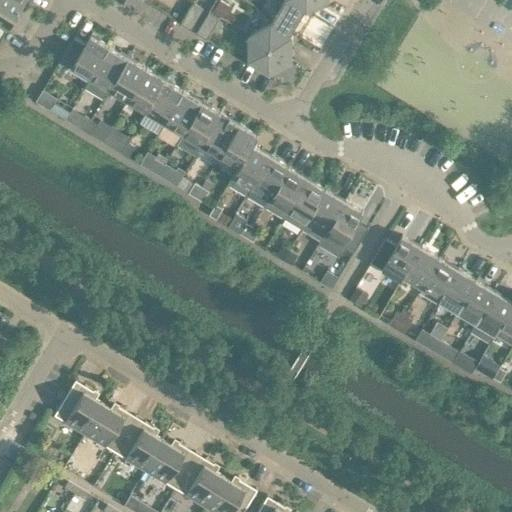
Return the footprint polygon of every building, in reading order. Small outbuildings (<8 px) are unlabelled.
[(0,0),(0,19),(10,26),(25,0),(0,0)] [(221,0),(214,12),(226,19),(233,8),(221,0)] [(292,32),(307,7),(294,0),(284,0),(272,21),(292,32)] [(308,8),(323,0),(294,0),(307,7),(308,8)] [(451,0),(434,0),(431,5),(450,16),(458,4),(451,0)] [(204,8),(194,1),(182,22),(192,28),(204,8)] [(207,37),(220,17),(209,11),(197,31),(207,37)] [(293,33),(292,32),(272,21),(250,33),(293,58),(293,33)] [(92,33),(86,42),(76,36),(61,59),(91,77),(91,78),(93,76),(92,75),(111,44),(92,33)] [(271,70),(293,58),(250,33),(250,58),(271,70)] [(92,75),(93,76),(91,78),(91,77),(86,86),(104,97),(111,86),(129,56),(111,44),(92,75)] [(129,56),(111,86),(129,98),(148,67),(129,56)] [(148,67),(129,98),(147,109),(166,78),(148,67)] [(166,78),(147,109),(166,120),(185,89),(166,78)] [(185,89),(166,120),(184,131),(203,100),(185,89)] [(71,109),(56,100),(52,108),(66,117),(71,109)] [(203,100),(184,131),(203,142),(222,112),(203,100)] [(222,112),(203,142),(221,154),(240,123),(222,112)] [(85,113),(78,124),(85,128),(92,118),(85,113)] [(92,133),(99,122),(92,118),(85,128),(92,133)] [(254,143),(259,134),(240,123),(221,154),(239,164),(240,165),(253,143),(254,143)] [(114,127),(106,141),(122,151),(129,140),(130,137),(114,127)] [(136,144),(129,140),(122,151),(129,155),(136,144)] [(240,165),(239,164),(234,174),(229,182),(248,194),(271,154),(254,143),(253,143),(240,165)] [(266,205),(290,165),(271,154),(248,194),(266,205)] [(159,158),(152,169),(159,173),(166,162),(159,158)] [(166,177),(173,166),(166,162),(159,173),(166,177)] [(285,216),(308,177),(290,165),(266,205),(285,216)] [(303,227),(308,219),(327,188),(308,177),(285,216),(303,227)] [(196,180),(189,191),(196,195),(203,185),(196,180)] [(203,200),(209,189),(203,185),(196,195),(203,200)] [(345,199),(327,188),(308,219),(303,227),(321,238),(327,230),(345,199)] [(359,220),(364,211),(345,199),(327,230),(321,238),(319,242),(338,253),(344,252),(348,245),(355,250),(370,226),(359,220)] [(224,207),(217,203),(215,206),(211,213),(218,218),(224,207)] [(247,236),(254,225),(247,221),(249,218),(237,211),(229,224),(247,236)] [(254,225),(247,236),(254,240),(261,229),(254,225)] [(397,243),(387,236),(372,260),(402,279),(404,277),(403,276),(422,245),(403,234),(397,243)] [(284,258),(291,247),(284,243),(278,254),(284,258)] [(403,276),(404,277),(422,287),(440,256),(422,245),(403,276)] [(291,247),(284,258),(291,262),(298,252),(291,247)] [(440,256),(422,287),(440,299),(459,268),(441,257),(440,256)] [(459,268),(440,299),(459,310),(477,279),(459,268)] [(329,269),(323,279),(333,285),(339,275),(329,269)] [(477,279),(459,310),(477,321),(496,290),(477,279)] [(362,305),(369,293),(357,286),(350,298),(362,305)] [(511,299),(496,290),(477,321),(472,329),(491,340),(496,332),(511,304),(511,299)] [(511,304),(496,332),(511,341),(511,304)] [(399,309),(391,323),(398,327),(406,313),(399,309)] [(405,331),(413,317),(406,313),(398,327),(405,331)] [(418,335),(416,338),(428,345),(435,349),(435,350),(435,349),(442,338),(423,327),(418,335)] [(0,357),(11,339),(0,332),(0,357)] [(435,349),(435,350),(444,355),(451,344),(442,338),(435,349)] [(480,360),(472,354),(464,366),(473,372),(480,360)] [(494,361),(487,372),(494,376),(501,365),(494,361)] [(501,380),(508,369),(501,365),(494,376),(501,380)] [(94,396),(93,388),(75,378),(54,413),(85,431),(103,401),(94,396)] [(119,404),(112,407),(103,401),(85,431),(115,450),(136,414),(119,404)] [(154,432),(153,425),(136,414),(115,450),(145,468),(163,438),(154,432)] [(179,440),(172,443),(163,438),(145,468),(175,486),(196,451),(179,440)] [(215,469),(214,461),(196,451),(175,486),(205,504),(223,474),(215,469)] [(242,511),(257,488),(239,477),(232,479),(223,474),(205,504),(217,511),(242,511)] [(68,478),(64,485),(75,491),(79,485),(68,478)] [(86,497),(90,491),(79,485),(75,491),(86,497)] [(285,511),(285,504),(267,494),(255,511),(285,511)] [(107,502),(104,508),(109,511),(115,511),(118,508),(107,502)]
